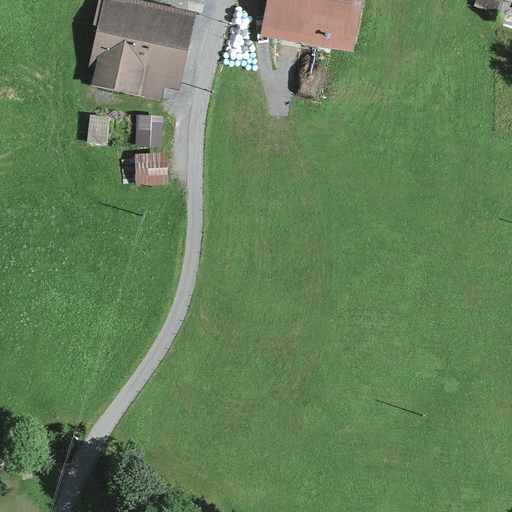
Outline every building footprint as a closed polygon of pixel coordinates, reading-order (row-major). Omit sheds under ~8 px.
[(122,0),(113,0),(106,34),(177,50),(183,21),(143,13),(144,5),(122,0)] [(278,0),(273,28),(342,41),(350,0),(278,0)] [(171,78),(177,50),(106,34),(95,84),(151,96),(156,74),(171,78)] [(92,116),(88,141),(105,143),(108,118),(92,116)] [(158,118),(139,117),(138,142),(158,142),(158,118)] [(139,158),(140,181),(163,181),(162,157),(139,158)]
